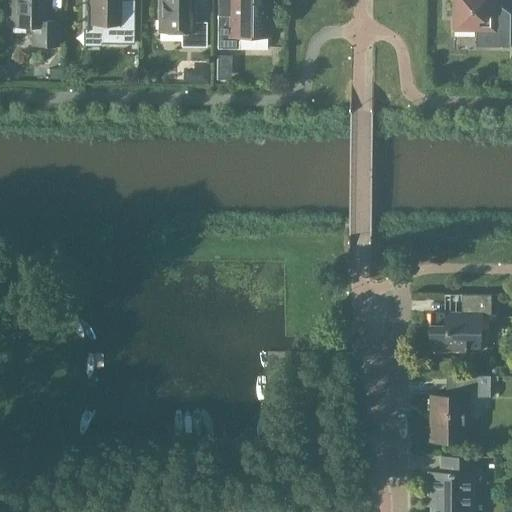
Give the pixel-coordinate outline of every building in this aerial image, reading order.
[(7,3),(7,26),(32,26),(32,45),(57,46),(58,21),(45,20),(44,0),(14,0),(14,3),(7,3)] [(85,4),(85,31),(87,31),(87,29),(99,29),(99,41),(98,41),(98,43),(133,43),(133,0),(90,0),(91,6),(87,6),(87,5),(85,4)] [(205,46),(205,22),(192,22),(192,0),(158,0),(158,31),(180,32),(180,46),(205,46)] [(267,0),(229,0),(229,16),(217,16),(216,48),(237,48),(238,36),(267,37),(267,0)] [(510,47),(510,13),(494,13),(494,0),(454,0),(454,29),(476,29),(476,46),(510,47)] [(491,317),(491,295),(491,294),(511,294),(511,293),(462,293),(462,314),(431,314),(431,349),(481,349),(481,317),(491,317)] [(490,395),(491,375),(446,375),(446,395),(430,395),(430,396),(431,396),(431,421),(430,421),(430,440),(473,440),(473,424),(468,424),(468,395),(490,395)] [(499,456),(441,455),(441,471),(429,471),(429,493),(433,493),(432,511),(472,511),(473,472),(479,472),(479,456),(499,456)]
